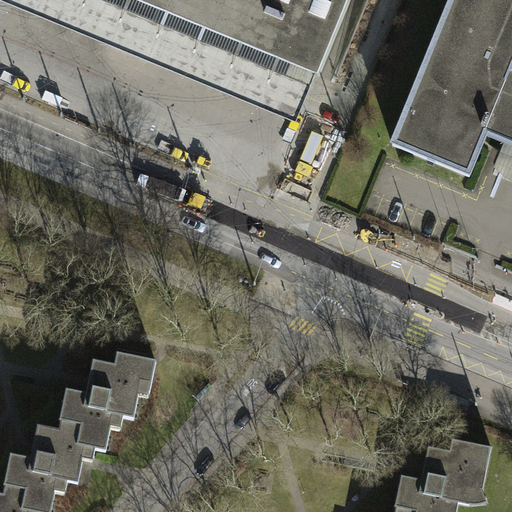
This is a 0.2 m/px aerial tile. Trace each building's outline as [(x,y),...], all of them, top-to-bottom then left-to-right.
[(0,0),(0,2),(296,125),(317,75),(286,63),(160,11),(134,0),(0,0)] [(317,75),(347,0),(130,0),(118,31),(147,43),(160,11),(286,63),(317,75)] [(511,0),(446,0),(386,146),(469,180),(486,140),(511,150),(511,0)] [(423,245),(394,233),(391,242),(420,254),(423,245)] [(68,396),(62,425),(90,431),(86,450),(95,452),(107,455),(112,431),(122,433),(125,421),(134,423),(139,399),(149,401),(157,367),(119,359),(116,373),(95,368),(88,400),(68,396)] [(92,466),(95,452),(86,450),(90,431),(62,425),(60,436),(37,432),(30,463),(10,459),(3,495),(25,499),(21,511),(53,511),(55,500),(63,502),(66,490),(76,492),(82,464),(92,466)] [(402,479),(396,510),(406,511),(458,511),(459,508),(476,511),(487,511),(489,504),(485,492),(493,448),(454,442),(451,453),(431,448),(424,483),(402,479)] [(21,511),(25,499),(3,495),(2,499),(0,498),(0,511),(21,511)]
